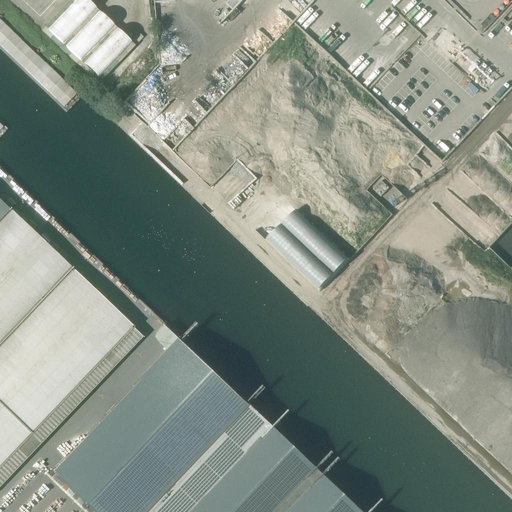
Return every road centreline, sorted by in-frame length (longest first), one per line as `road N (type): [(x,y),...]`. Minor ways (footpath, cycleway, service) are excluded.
road 1 (unknown): [(0,489),(129,371),(156,330),(135,295),(0,173)]
road 2 (unknown): [(322,305),(511,104)]
road 3 (unknown): [(511,483),(322,305)]
road 4 (unknown): [(322,305),(217,199)]
